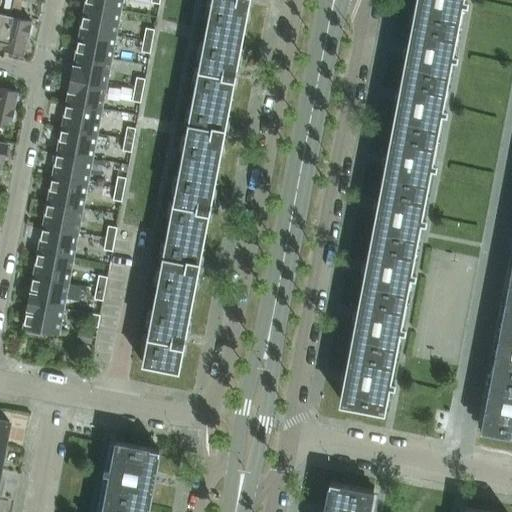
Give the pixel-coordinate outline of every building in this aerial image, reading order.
[(0,12),(0,7),(1,0),(0,0),(0,45),(3,46),(10,15),(0,12)] [(13,0),(10,15),(3,46),(2,48),(24,53),(28,35),(30,34),(32,26),(30,23),(31,20),(30,19),(29,20),(18,17),(21,0),(13,0)] [(120,10),(122,0),(85,0),(85,4),(120,10)] [(211,0),(207,28),(242,35),(248,0),(211,0)] [(417,0),(414,19),(456,27),(460,2),(467,3),(467,0),(417,0)] [(116,35),(120,10),(85,4),(80,28),(116,35)] [(408,45),(406,55),(407,55),(404,73),(445,81),(450,57),(456,58),(457,53),(451,52),(456,27),(414,19),(409,45),(408,45)] [(143,39),(152,41),(154,29),(146,27),(143,39)] [(111,60),(116,35),(80,28),(76,53),(111,60)] [(194,95),(229,102),(242,35),(207,28),(194,95)] [(152,41),(143,39),(141,51),(150,53),(152,41)] [(106,85),(111,60),(76,53),(73,65),(71,78),(106,85)] [(399,91),(397,101),(398,101),(393,128),(435,136),(440,111),(446,112),(447,107),(441,106),(445,81),(404,73),(400,91),(399,91)] [(136,77),(134,89),(143,90),(145,78),(136,77)] [(101,109),(106,85),(71,78),(68,90),(69,90),(66,103),(101,109)] [(0,121),(8,123),(8,124),(10,124),(11,120),(14,119),(16,111),(14,108),(18,91),(0,87),(0,121)] [(122,87),(119,99),(131,101),(133,89),(122,87)] [(140,102),(143,90),(134,89),(132,101),(140,102)] [(216,169),(229,102),(194,95),(181,162),(216,169)] [(97,134),(101,109),(66,103),(62,127),(97,134)] [(136,128),(127,126),(125,138),(133,140),(136,128)] [(92,159),(97,134),(62,127),(57,152),(92,159)] [(387,154),(385,164),(386,164),(383,182),(424,190),(429,166),(436,167),(436,162),(430,161),(435,136),(393,128),(388,154),(387,154)] [(131,152),(133,140),(125,138),(122,150),(131,152)] [(87,184),(92,159),(57,152),(52,177),(87,184)] [(168,229),(204,236),(216,169),(181,162),(168,229)] [(115,188),(124,189),(126,178),(117,176),(115,188)] [(82,208),(87,184),(52,177),(47,202),(82,208)] [(378,200),(376,210),(378,210),(372,237),(414,245),(419,220),(425,221),(426,216),(420,215),(424,190),(383,182),(379,200),(378,200)] [(122,201),(124,189),(115,188),(113,200),(122,201)] [(78,233),(82,208),(47,202),(43,226),(78,233)] [(117,227),(108,225),(106,237),(114,239),(117,227)] [(73,258),(78,233),(43,226),(38,251),(73,258)] [(191,303),(204,236),(168,229),(155,296),(191,303)] [(112,251),(114,239),(106,237),(103,249),(112,251)] [(366,263),(364,273),(366,273),(362,291),(404,299),(408,275),(415,276),(416,271),(409,270),(414,245),(372,237),(367,263),(366,263)] [(68,283),(73,258),(38,251),(33,276),(68,283)] [(511,320),(511,271),(510,280),(505,279),(501,302),(506,303),(503,319),(511,320)] [(105,288),(107,277),(98,275),(96,287),(105,288)] [(63,307),(68,283),(33,276),(28,301),(63,307)] [(103,300),(105,288),(96,287),(94,299),(103,300)] [(357,309),(356,319),(357,319),(352,346),(393,354),(398,329),(404,330),(405,325),(399,324),(404,299),(362,291),(359,309),(357,309)] [(191,303),(155,296),(144,358),(143,358),(142,363),(168,367),(168,368),(174,369),(178,370),(179,365),(191,303)] [(59,333),(63,307),(28,301),(24,326),(26,327),(25,332),(43,335),(44,330),(59,333)] [(89,325),(98,327),(100,315),(91,313),(89,325)] [(511,320),(503,319),(500,334),(495,333),(491,356),(496,357),(493,374),(511,377),(511,320)] [(79,331),(77,341),(91,344),(93,333),(79,331)] [(345,372),(343,382),(345,382),(342,397),(341,397),(341,401),(383,409),(384,404),(388,384),(394,385),(395,380),(388,379),(393,354),(352,346),(346,372),(345,372)] [(511,377),(493,374),(490,389),(485,388),(480,411),(485,412),(482,427),(482,429),(511,434),(511,377)] [(9,420),(0,418),(0,445),(4,446),(9,420)] [(148,507),(148,505),(145,504),(149,483),(152,484),(154,474),(151,473),(155,452),(158,453),(159,449),(115,440),(115,444),(111,468),(104,467),(103,472),(110,473),(105,499),(148,507)] [(368,511),(372,494),(373,494),(373,490),(329,481),(329,485),(332,486),(328,507),(325,506),(323,511),(368,511)] [(105,499),(102,511),(143,511),(144,510),(147,510),(148,507),(105,499)]
